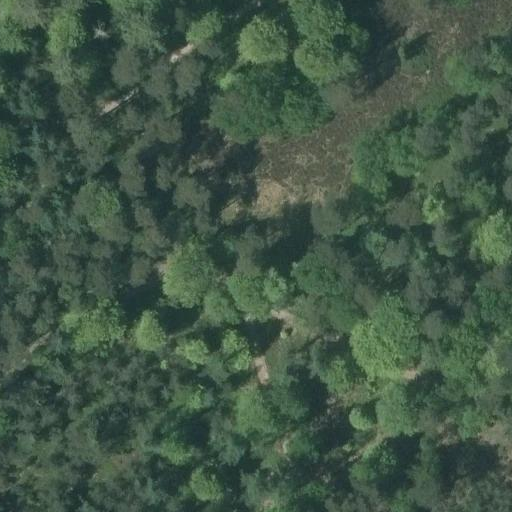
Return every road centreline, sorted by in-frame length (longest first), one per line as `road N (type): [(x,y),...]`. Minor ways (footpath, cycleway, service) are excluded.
road 1 (track): [(60,129),(68,147),(159,238),(243,295),(262,388),(314,511)]
road 2 (track): [(511,315),(373,452),(295,511)]
road 3 (track): [(60,129),(102,115),(210,29),(262,0)]
road 4 (track): [(243,295),(436,392)]
road 5 (track): [(181,257),(0,371)]
